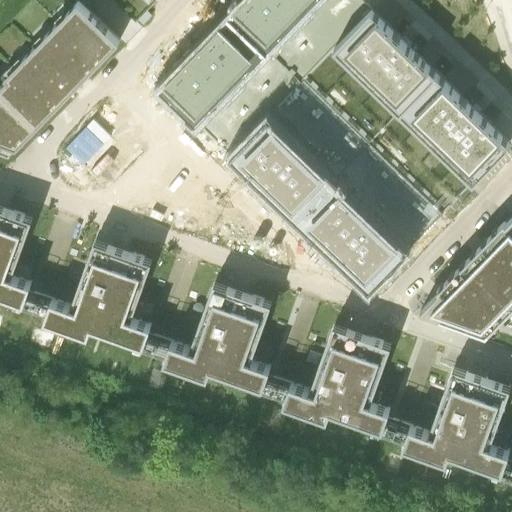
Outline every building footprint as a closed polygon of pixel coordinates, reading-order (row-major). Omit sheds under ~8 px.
[(0,85),(0,89),(38,125),(120,40),(78,0),(77,0),(5,76),(8,78),(0,85)] [(317,0),(238,0),(159,86),(198,124),(317,0)] [(147,12),(139,21),(143,25),(151,16),(147,12)] [(508,144),(371,12),(307,78),(444,210),(508,144)] [(38,125),(0,89),(0,140),(17,147),(38,125)] [(407,250),(269,116),(230,155),(368,289),(407,250)] [(81,165),(102,143),(82,125),(62,147),(81,165)] [(33,218),(0,206),(0,294),(24,303),(31,283),(12,276),(33,218)] [(511,216),(506,222),(504,220),(438,289),(440,291),(421,311),(486,335),(500,321),(511,324),(511,216)] [(152,261),(94,240),(71,307),(51,300),(44,320),(88,336),(91,327),(144,346),(151,326),(131,319),(152,261)] [(271,303),(214,283),(190,349),(170,342),(163,363),(207,379),(211,370),(263,388),(270,368),(250,361),(271,303)] [(315,314),(317,302),(298,299),(296,310),(315,314)] [(309,392),(290,385),(282,405),(327,421),(330,412),(382,431),(389,411),(370,404),(391,346),(333,325),(309,392)] [(429,434),(410,427),(402,448),(446,463),(449,455),(502,474),(509,454),(489,447),(510,388),(453,368),(429,434)]
